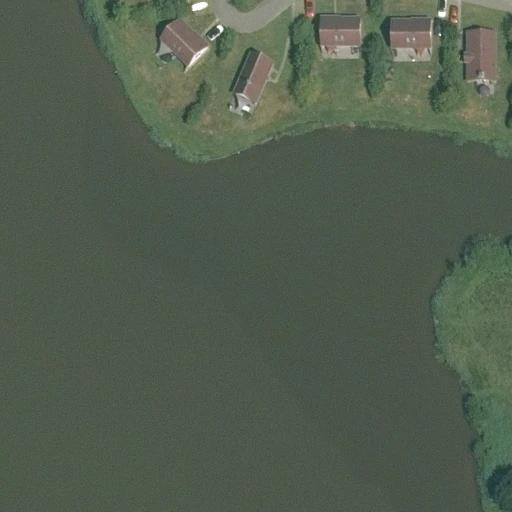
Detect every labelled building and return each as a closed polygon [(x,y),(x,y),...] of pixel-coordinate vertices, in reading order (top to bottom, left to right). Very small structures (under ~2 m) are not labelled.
[(360,39),(360,23),(321,23),(321,46),(322,47),(322,46),(341,46),(341,49),(359,49),(359,46),(360,46),(360,39)] [(191,68),(207,51),(180,24),(169,35),(164,41),(162,43),(175,56),(177,54),(190,67),(191,68)] [(431,49),(431,25),(392,25),(392,41),(392,48),(430,48),(430,49),(431,49)] [(495,84),(495,36),(468,36),(468,58),(465,58),(465,66),(468,66),(468,84),(495,84)] [(252,57),(235,97),(255,106),(273,66),(252,57)]
